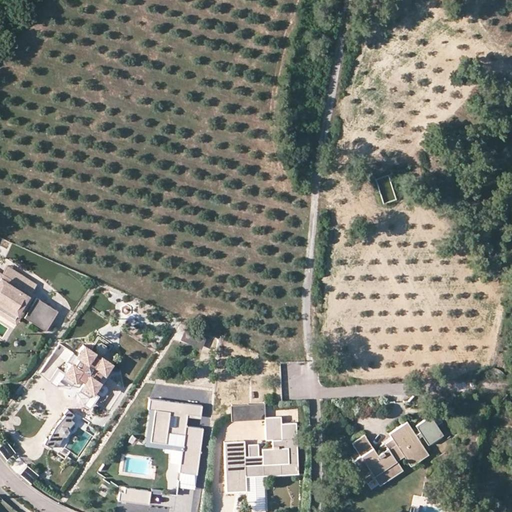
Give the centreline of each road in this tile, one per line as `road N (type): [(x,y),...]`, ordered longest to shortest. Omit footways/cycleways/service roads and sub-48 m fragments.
road 1 (track): [(346,0),(307,276),(307,377)]
road 2 (residential): [(311,392),(469,386)]
road 3 (residential): [(314,511),(311,392)]
